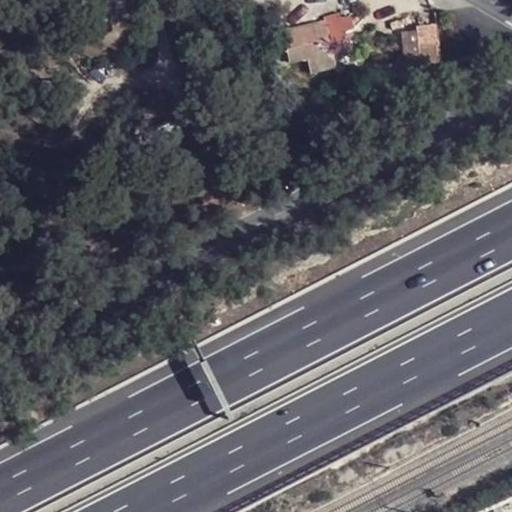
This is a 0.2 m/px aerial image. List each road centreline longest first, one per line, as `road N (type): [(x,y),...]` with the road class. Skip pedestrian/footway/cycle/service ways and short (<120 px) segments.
road 1 (motorway): [(511,226),(0,489)]
road 2 (residential): [(0,354),(511,92)]
road 3 (motorway): [(126,511),(511,313)]
